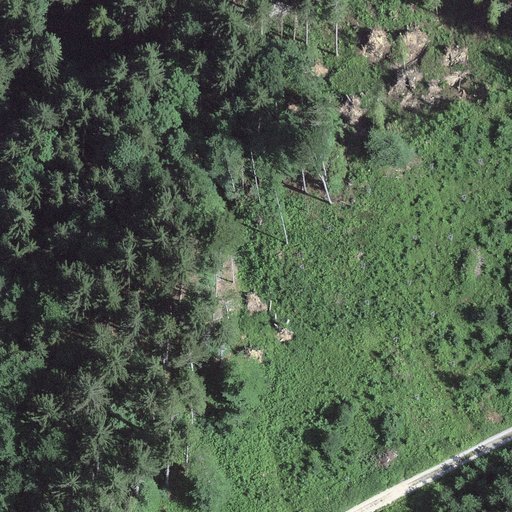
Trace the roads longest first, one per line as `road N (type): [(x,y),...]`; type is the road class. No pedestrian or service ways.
road 1 (track): [(301,0),(45,120),(0,151)]
road 2 (track): [(356,511),(511,434)]
